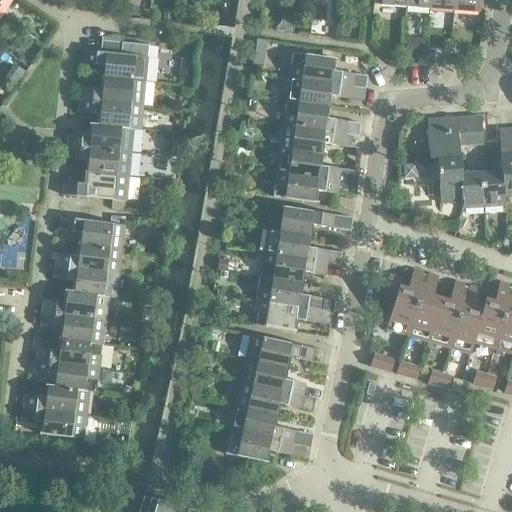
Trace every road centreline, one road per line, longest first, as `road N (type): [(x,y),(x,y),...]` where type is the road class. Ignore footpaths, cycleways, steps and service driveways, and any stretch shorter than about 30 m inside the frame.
road 1 (residential): [(7,457),(19,303),(34,289),(73,21)]
road 2 (residential): [(363,486),(320,473),(366,223)]
road 3 (residential): [(366,223),(386,100),(488,91)]
road 4 (residential): [(511,264),(366,223)]
road 5 (residential): [(201,27),(73,21)]
